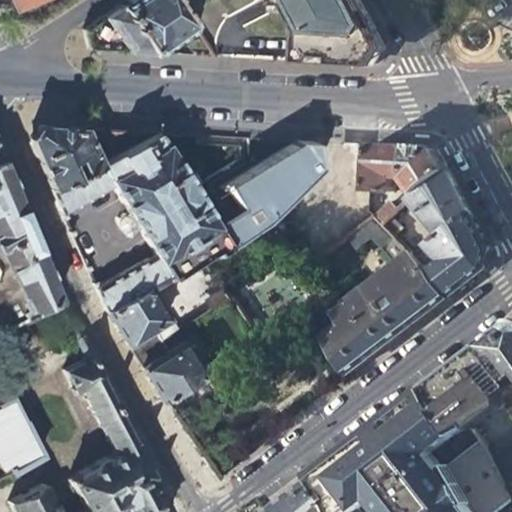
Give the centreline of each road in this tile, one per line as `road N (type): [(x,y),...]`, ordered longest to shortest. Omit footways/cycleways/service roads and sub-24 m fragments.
road 1 (residential): [(0,96),(64,294),(196,511)]
road 2 (residential): [(431,90),(370,102),(0,81)]
road 3 (residential): [(511,281),(218,511)]
road 4 (residential): [(431,90),(511,234)]
road 5 (residential): [(0,79),(110,0)]
